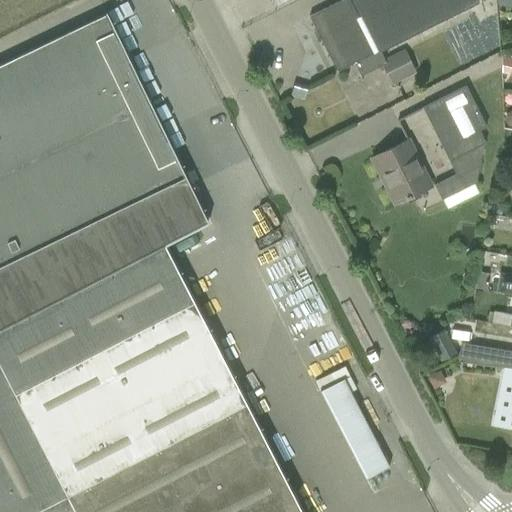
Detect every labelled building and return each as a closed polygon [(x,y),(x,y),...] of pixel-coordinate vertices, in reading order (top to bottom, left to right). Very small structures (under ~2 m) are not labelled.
[(475,0),(341,0),(309,16),(336,72),(354,63),(379,50),(477,2),(475,0)] [(105,14),(0,65),(0,265),(181,179),(184,177),(184,178),(185,177),(105,13),(105,14)] [(415,74),(404,50),(383,60),(380,62),(382,65),(391,86),(415,74)] [(511,60),(501,57),(501,73),(509,75),(511,76),(511,60)] [(293,82),(290,96),(303,100),(307,86),(293,82)] [(476,183),(483,145),(484,144),(478,130),(485,127),(465,86),(423,107),(449,161),(456,174),(434,185),(441,199),(442,199),(447,208),(478,193),(473,184),(476,183)] [(430,188),(407,140),(372,158),(395,205),(430,188)] [(181,179),(0,265),(0,511),(301,511),(164,245),(207,223),(185,177),(184,178),(184,177),(181,179)] [(490,206),(489,213),(501,215),(503,208),(490,206)] [(477,272),(475,288),(486,290),(488,282),(487,282),(488,274),(477,272)] [(511,277),(501,275),(498,292),(511,294),(511,277)] [(489,313),(487,322),(490,322),(508,326),(511,326),(511,316),(510,316),(511,315),(493,312),(493,313),(489,313)] [(455,354),(442,330),(429,337),(441,361),(455,354)] [(459,354),(458,354),(462,362),(474,364),(511,368),(511,353),(476,347),(476,346),(461,344),(459,354)] [(344,367),(317,379),(321,388),(348,376),(344,367)] [(440,371),(427,377),(433,389),(446,383),(440,371)] [(343,380),(321,391),(366,478),(388,467),(343,380)]
